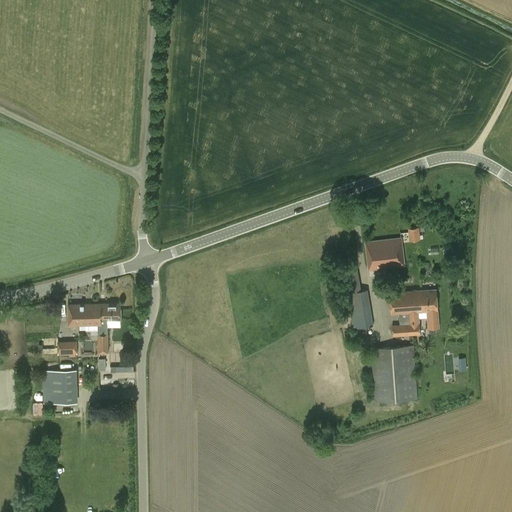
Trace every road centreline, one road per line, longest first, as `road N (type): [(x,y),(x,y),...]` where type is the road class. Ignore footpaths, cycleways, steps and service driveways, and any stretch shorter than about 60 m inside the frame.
road 1 (unclassified): [(511,180),(470,158),(430,160),(147,261)]
road 2 (unclassified): [(147,261),(156,0)]
road 3 (unclassified): [(143,511),(140,354),(154,303),(147,261)]
road 4 (unclassified): [(0,299),(147,261)]
